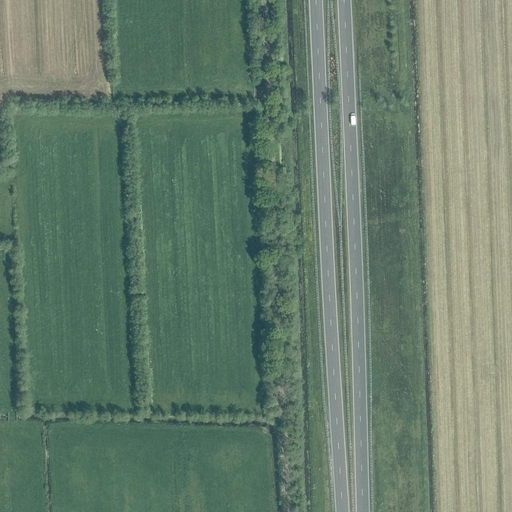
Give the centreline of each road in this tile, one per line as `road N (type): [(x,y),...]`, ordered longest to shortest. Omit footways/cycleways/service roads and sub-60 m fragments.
road 1 (trunk): [(315,0),(341,511)]
road 2 (unclassified): [(285,511),(264,0)]
road 3 (trunk): [(363,511),(343,0)]
